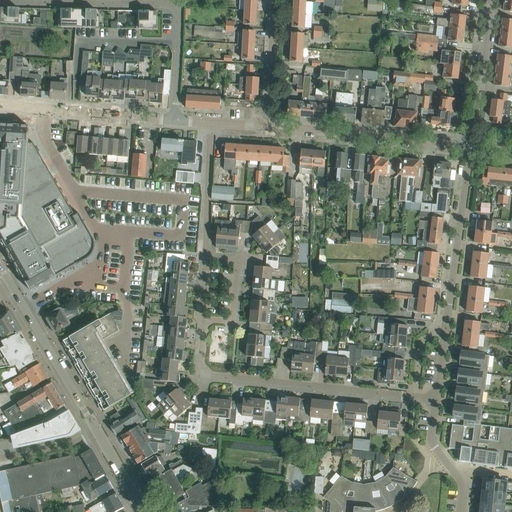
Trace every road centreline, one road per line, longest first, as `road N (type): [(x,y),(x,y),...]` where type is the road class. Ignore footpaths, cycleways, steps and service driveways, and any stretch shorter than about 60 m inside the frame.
road 1 (residential): [(414,397),(203,374),(209,124)]
road 2 (residential): [(44,109),(43,136),(102,247),(94,263),(22,306)]
road 3 (residential): [(266,126),(469,151)]
road 4 (residential): [(446,326),(469,151)]
road 5 (residential): [(0,1),(167,6)]
road 6 (residential): [(469,151),(490,0)]
road 7 (unclassified): [(97,432),(22,306)]
road 8 (residential): [(44,109),(173,120)]
road 9 (residential): [(266,126),(274,0)]
